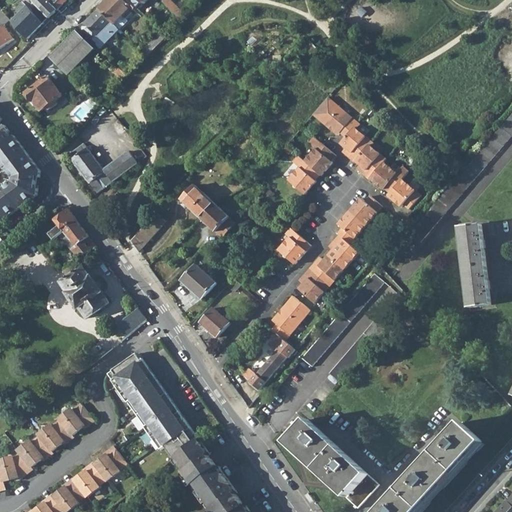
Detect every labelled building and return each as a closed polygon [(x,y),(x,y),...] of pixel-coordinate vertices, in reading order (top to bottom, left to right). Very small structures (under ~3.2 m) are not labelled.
[(21,0),(27,6),(44,23),(58,9),(51,2),(52,0),(21,0)] [(66,0),(52,0),(51,2),(58,9),(66,0)] [(110,0),(101,10),(115,24),(120,19),(122,22),(132,12),(130,10),(132,7),(141,17),(144,14),(138,8),(139,7),(131,0),(110,0)] [(161,0),(180,18),(183,21),(188,16),(170,0),(161,0)] [(11,22),(28,39),(44,23),(27,6),(11,22)] [(98,47),(101,50),(121,30),(115,24),(101,10),(84,26),(84,30),(98,44),(98,47)] [(0,48),(13,39),(2,25),(9,20),(0,11),(0,48)] [(126,25),(122,22),(120,19),(115,24),(121,30),(126,25)] [(78,31),(52,57),(70,75),(96,49),(79,32),(78,31)] [(143,52),(148,58),(168,37),(162,32),(143,52)] [(27,93),(41,111),(47,107),(49,110),(58,104),(55,101),(62,95),(48,76),(27,93)] [(313,114),(329,128),(337,135),(340,132),(345,137),(354,127),(355,125),(349,121),(352,118),(328,97),(313,114)] [(409,233),(420,242),(511,135),(511,112),(445,191),(409,233)] [(0,222),(1,222),(0,220),(0,219),(3,217),(5,220),(38,197),(39,191),(34,190),(37,178),(41,178),(42,172),(35,162),(14,136),(11,138),(8,134),(10,132),(5,125),(3,127),(0,122),(0,121),(3,120),(0,116),(0,163),(0,164),(5,170),(7,169),(13,179),(13,184),(5,190),(2,187),(2,186),(0,187),(0,222)] [(345,148),(359,132),(356,129),(354,127),(345,137),(340,143),(345,148)] [(359,132),(345,148),(342,152),(354,161),(354,160),(368,144),(371,141),(359,132)] [(316,149),(305,162),(320,174),(321,176),(333,163),(331,161),(336,156),(322,144),(316,139),(311,145),(316,149)] [(85,144),(69,155),(98,194),(139,164),(130,152),(105,170),(85,144)] [(368,144),(354,160),(360,165),(357,168),(369,179),(370,178),(383,162),(386,159),(371,146),(368,144)] [(300,168),(289,181),(305,195),(317,182),(315,180),(320,174),(305,162),(300,157),(294,164),(300,168)] [(383,162),(370,178),(384,190),(385,188),(390,193),(401,179),(406,173),(401,168),(397,174),(383,162)] [(415,190),(401,179),(390,193),(388,195),(392,199),(401,206),(403,204),(409,208),(419,198),(413,193),(415,190)] [(182,200),(200,217),(214,203),(195,185),(182,200)] [(362,198),(350,211),(366,225),(377,212),(375,210),(380,205),(370,196),(365,202),(362,198)] [(200,217),(222,238),(235,223),(214,203),(200,217)] [(66,213),(56,220),(45,229),(54,240),(65,231),(63,231),(77,221),(77,219),(70,209),(66,213)] [(350,211),(339,224),(343,228),(338,233),(339,234),(348,242),(353,237),(355,239),(366,225),(350,211)] [(132,240),(140,253),(168,222),(156,212),(132,240)] [(63,231),(65,231),(83,255),(84,256),(97,246),(86,231),(77,221),(63,231)] [(459,227),(469,308),(491,305),(488,288),(489,288),(489,281),(487,281),(483,248),(485,247),(484,241),(483,241),(481,224),(459,227)] [(290,238),(279,250),(289,259),(295,264),(311,245),(291,228),(286,234),(290,238)] [(33,239),(40,247),(46,243),(39,234),(33,239)] [(359,252),(348,242),(339,234),(329,246),(334,250),(329,255),(344,269),(359,252)] [(241,252),(246,257),(255,248),(250,243),(241,252)] [(344,269),(329,255),(325,261),(320,256),(310,268),(330,286),(344,269)] [(81,308),(88,318),(110,303),(103,293),(103,292),(93,277),(92,277),(85,267),(84,268),(78,259),(63,269),(69,278),(63,282),(70,293),(69,293),(80,308),(81,308)] [(183,281),(203,300),(217,283),(197,265),(183,281)] [(315,303),(330,286),(310,268),(300,281),(304,284),(299,290),(305,294),(315,303)] [(302,358),(312,366),(384,281),(375,273),(303,357),(302,358)] [(227,285),(232,290),(235,286),(237,289),(241,284),(234,277),(227,285)] [(330,373),(339,381),(407,301),(397,292),(330,373)] [(290,335),(311,310),(299,300),(294,295),(273,320),(277,324),(273,330),(277,334),(284,340),(289,334),(290,335)] [(118,325),(127,337),(148,320),(140,308),(118,325)] [(201,322),(218,338),(231,324),(213,308),(201,322)] [(266,382),(288,357),(289,358),(295,350),(285,341),(284,340),(277,334),(269,344),(276,351),(257,374),(266,382)] [(240,347),(246,340),(242,337),(237,343),(240,347)] [(198,441),(137,354),(108,374),(162,450),(167,447),(175,458),(175,459),(177,457),(198,441)] [(250,382),(260,390),(266,382),(257,374),(250,382)] [(73,409),(60,419),(62,420),(71,432),(74,436),(84,428),(88,424),(85,420),(91,416),(82,404),(74,411),(73,409)] [(337,494),(349,505),(370,480),(299,414),(279,436),(339,491),(337,494)] [(91,416),(85,420),(88,424),(84,428),(85,429),(96,421),(91,416)] [(52,425),(40,435),(41,436),(50,448),(53,452),(64,443),(68,440),(65,436),(71,432),(62,420),(54,427),(52,425)] [(381,511),(418,511),(481,443),(462,424),(381,511)] [(71,432),(65,436),(68,440),(64,443),(65,445),(75,437),(74,436),(71,432)] [(32,441),(19,451),(21,452),(29,463),(33,468),(43,460),(47,456),(44,452),(50,448),(41,436),(33,443),(32,441)] [(214,508),(216,511),(251,511),(246,505),(245,506),(236,494),(238,493),(219,466),(217,467),(209,455),(211,454),(200,439),(198,441),(177,457),(186,470),(196,484),(214,508)] [(105,455),(106,456),(111,453),(114,457),(120,452),(115,446),(105,455)] [(47,456),(43,460),(44,461),(55,453),(53,452),(50,448),(44,452),(47,456)] [(29,463),(21,452),(15,457),(0,460),(0,463),(5,482),(18,478),(23,477),(21,470),(29,463)] [(106,456),(96,464),(99,468),(108,479),(109,481),(121,472),(120,470),(128,464),(120,452),(114,457),(111,453),(106,456)] [(85,472),(90,469),(93,473),(99,468),(96,464),(95,462),(84,471),(85,472)] [(23,477),(18,478),(18,480),(20,480),(34,469),(33,468),(29,463),(21,470),(23,477)] [(85,472),(75,480),(78,484),(87,495),(89,497),(101,488),(100,486),(108,479),(99,468),(93,473),(90,469),(85,472)] [(196,484),(186,470),(184,471),(195,485),(196,484)] [(65,488),(69,485),(73,489),(78,484),(75,480),(74,478),(63,487),(65,488)] [(55,496),(58,500),(67,511),(69,511),(80,504),(79,502),(87,495),(78,484),(73,489),(69,485),(65,488),(55,496)] [(314,501),(308,492),(306,494),(304,495),(310,504),(314,501)] [(44,504),(49,501),(52,505),(58,500),(55,496),(54,494),(43,503),(44,504)] [(511,511),(511,503),(508,500),(508,499),(496,511),(511,511)] [(34,511),(66,511),(67,511),(58,500),(52,505),(49,501),(44,504),(34,511)]
